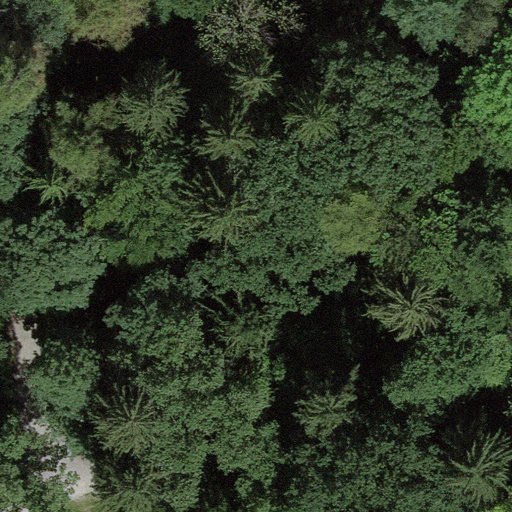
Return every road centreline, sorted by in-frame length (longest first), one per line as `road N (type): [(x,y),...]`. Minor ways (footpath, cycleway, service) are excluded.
road 1 (track): [(42,442),(86,477),(145,483),(511,398)]
road 2 (track): [(0,311),(42,442),(0,487)]
